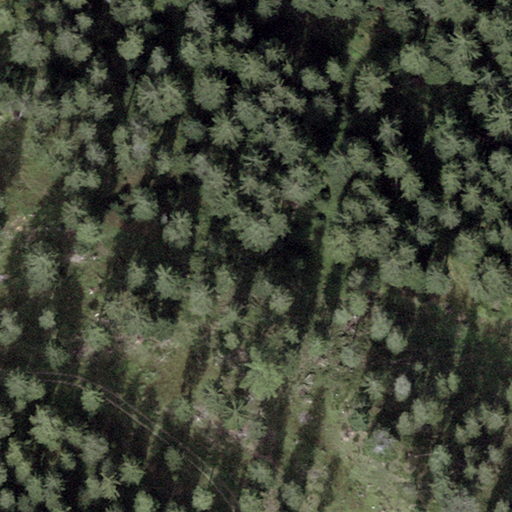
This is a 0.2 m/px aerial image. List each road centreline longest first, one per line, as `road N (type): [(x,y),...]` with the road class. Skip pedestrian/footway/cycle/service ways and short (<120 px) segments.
road 1 (track): [(0,376),(113,411),(212,483),(234,511)]
road 2 (track): [(289,0),(371,68),(462,127),(511,147)]
